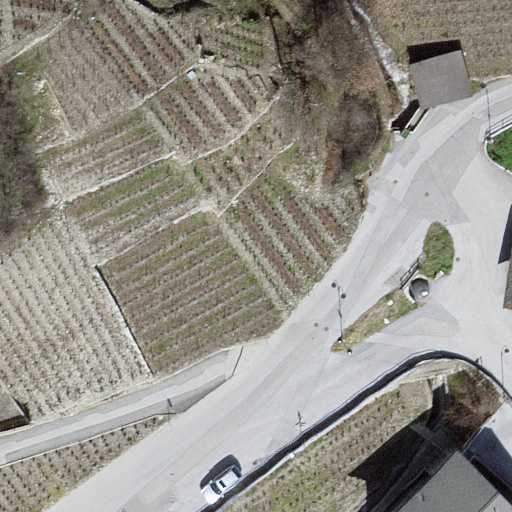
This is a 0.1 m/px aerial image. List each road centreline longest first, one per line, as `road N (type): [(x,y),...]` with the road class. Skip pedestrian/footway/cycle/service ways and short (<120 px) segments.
road 1 (unclassified): [(94,511),(313,341),(456,164)]
road 2 (residential): [(102,511),(457,317)]
road 3 (residential): [(456,164),(502,200),(457,317)]
